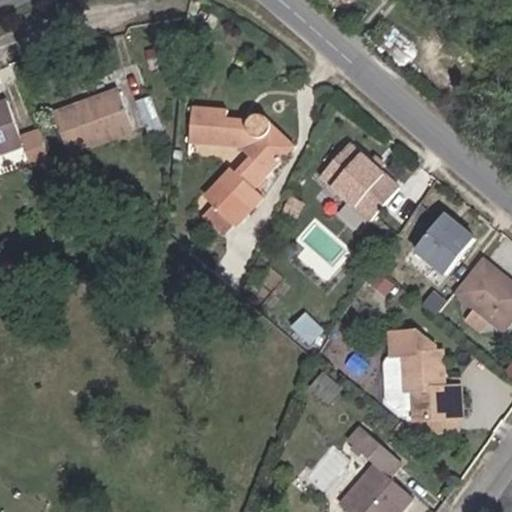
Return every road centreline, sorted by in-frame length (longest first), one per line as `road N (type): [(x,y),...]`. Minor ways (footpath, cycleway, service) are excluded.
road 1 (tertiary): [(511,189),(283,0),(0,0)]
road 2 (residential): [(0,50),(63,23),(143,13)]
